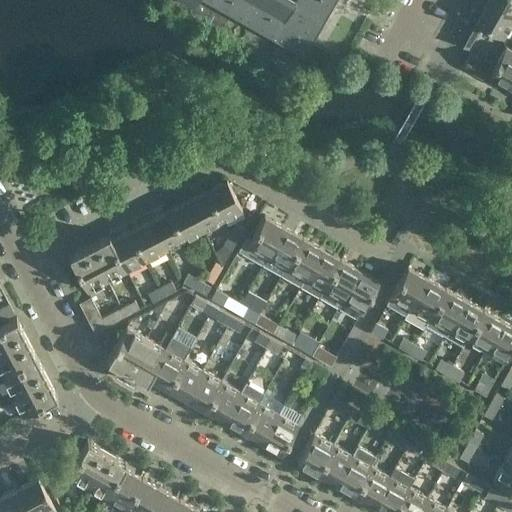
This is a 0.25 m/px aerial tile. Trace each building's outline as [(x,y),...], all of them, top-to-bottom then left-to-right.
[(181,0),(194,7),(198,0),(204,0),(305,57),(336,0),(295,0),(293,4),(285,0),(181,0)] [(511,19),(511,14),(486,0),(481,10),(475,7),(456,40),(468,46),(481,23),(503,35),(511,19)] [(511,0),(486,0),(511,14),(511,0)] [(510,84),(511,80),(511,47),(506,44),(494,66),(470,53),(464,65),(497,84),(501,78),(510,84)] [(207,191),(222,220),(241,210),(226,181),(207,191)] [(188,201),(203,230),(222,220),(207,191),(188,201)] [(169,210),(184,240),(203,230),(188,201),(169,210)] [(150,220),(165,250),(184,240),(169,210),(150,220)] [(262,263),(284,225),(264,214),(250,238),(246,235),(238,250),(262,263)] [(130,230),(145,259),(165,250),(150,220),(130,230)] [(221,244),(230,249),(243,226),(234,221),(221,244)] [(281,274),(302,235),(284,225),(262,263),(281,274)] [(111,240),(126,269),(145,259),(130,230),(111,240)] [(108,234),(88,245),(106,280),(126,269),(111,240),(108,234)] [(300,285),(322,246),(302,235),(281,274),(300,285)] [(68,255),(86,290),(106,280),(88,245),(68,255)] [(340,256),(322,246),(300,285),(319,295),(324,286),(340,256)] [(324,286),(343,297),(359,267),(340,256),(324,286)] [(212,281),(222,264),(214,260),(204,277),(212,281)] [(411,305),(428,276),(407,265),(386,302),(406,313),(411,305)] [(343,297),(362,307),(379,278),(359,267),(343,297)] [(194,287),(199,279),(187,273),(183,281),(194,287)] [(446,286),(428,276),(411,305),(429,316),(430,316),(446,286)] [(199,279),(194,287),(205,294),(210,285),(199,279)] [(159,287),(164,296),(176,289),(171,280),(159,287)] [(464,297),(446,286),(430,316),(429,316),(425,323),(444,334),(464,297)] [(164,296),(159,287),(147,293),(152,302),(164,296)] [(210,296),(223,303),(227,295),(215,288),(210,296)] [(203,310),(207,301),(194,294),(190,303),(203,310)] [(79,302),(89,323),(101,317),(91,296),(79,302)] [(467,336),(467,337),(483,307),(464,297),(444,334),(462,344),(467,336)] [(134,299),(118,308),(122,317),(139,309),(134,299)] [(0,307),(0,316),(1,318),(13,312),(9,303),(0,307)] [(331,316),(345,323),(351,311),(338,304),(331,316)] [(209,311),(217,316),(216,317),(227,323),(232,315),(221,308),(220,309),(213,305),(209,311)] [(255,321),(260,313),(248,306),(243,315),(255,321)] [(483,307),(467,337),(486,348),(503,318),(483,307)] [(106,326),(122,317),(118,308),(101,317),(106,326)] [(260,313),(255,321),(266,327),(271,319),(260,313)] [(232,315),(227,323),(239,330),(244,321),(232,315)] [(94,332),(106,326),(101,317),(89,323),(94,332)] [(15,318),(0,325),(0,350),(25,337),(15,318)] [(511,323),(503,318),(486,348),(505,358),(511,345),(511,323)] [(187,349),(196,330),(178,321),(168,340),(187,349)] [(371,329),(383,335),(387,327),(376,321),(371,329)] [(149,376),(165,347),(126,326),(107,360),(147,382),(150,377),(149,376)] [(293,342),(298,334),(286,327),(281,336),(293,342)] [(266,345),(270,336),(259,330),(254,338),(266,345)] [(298,334),(293,342),(304,349),(309,340),(298,334)] [(270,336),(266,345),(277,351),(282,343),(270,336)] [(399,344),(410,351),(415,343),(403,336),(399,344)] [(0,350),(0,372),(1,375),(36,357),(25,337),(0,350)] [(410,351),(421,357),(426,349),(415,343),(410,351)] [(149,376),(150,377),(168,387),(184,358),(165,347),(149,376)] [(320,357),(331,363),(336,355),(324,349),(320,357)] [(311,371),(316,362),(305,355),(300,364),(311,371)] [(1,375),(11,394),(46,377),(36,357),(1,375)] [(436,365),(448,372),(452,364),(440,357),(436,365)] [(184,358),(168,387),(186,397),(202,368),(184,358)] [(323,377),(328,368),(316,362),(311,371),(323,377)] [(448,372),(459,378),(463,370),(452,364),(448,372)] [(511,379),(511,367),(509,366),(500,381),(508,386),(511,379)] [(205,408),(221,379),(202,368),(186,397),(205,408)] [(56,396),(46,377),(11,394),(22,414),(56,396)] [(479,378),(474,387),(485,393),(490,385),(479,378)] [(224,418),(240,390),(221,379),(205,408),(224,418)] [(243,429),(259,400),(264,391),(245,380),(240,390),(224,418),(243,429)] [(489,400),(498,405),(504,393),(496,389),(489,400)] [(243,429),(262,440),(283,402),(264,391),(259,400),(243,429)] [(341,409),(345,401),(334,395),(329,403),(341,409)] [(498,405),(489,400),(483,412),(492,417),(498,405)] [(283,402),(262,440),(282,451),(303,413),(283,402)] [(356,419),(368,425),(373,417),(361,410),(356,419)] [(380,432),(385,423),(373,417),(368,425),(380,432)] [(467,440),(476,445),(483,431),(475,427),(467,440)] [(314,430),(297,459),(317,470),(333,441),(314,430)] [(394,440),(406,446),(411,438),(399,431),(394,440)] [(418,453),(422,444),(411,438),(406,446),(418,453)] [(87,439),(68,473),(87,484),(107,450),(87,439)] [(476,445),(467,440),(459,454),(468,459),(476,445)] [(352,452),(333,441),(317,470),(336,481),(352,452)] [(352,452),(336,481),(355,492),(371,463),(376,454),(357,443),(352,452)] [(126,461),(107,450),(87,484),(107,495),(123,466),(126,461)] [(448,459),(437,453),(432,461),(444,467),(448,459)] [(511,460),(505,457),(493,477),(511,487),(511,460)] [(460,466),(448,459),(444,467),(455,474),(460,466)] [(355,492),(374,502),(390,473),(371,463),(355,492)] [(374,502),(390,511),(393,511),(409,484),(414,476),(395,465),(390,473),(374,502)] [(123,466),(107,495),(126,505),(142,476),(123,466)] [(43,474),(54,495),(63,491),(52,469),(43,474)] [(481,489),(486,480),(474,474),(469,482),(481,489)] [(41,511),(53,506),(37,476),(17,487),(30,511),(41,511)] [(137,511),(146,511),(161,487),(142,476),(126,505),(137,511)] [(501,504),(508,493),(491,483),(485,495),(501,504)] [(393,511),(418,511),(428,495),(409,484),(393,511)] [(30,511),(17,487),(0,496),(0,499),(6,511),(30,511)] [(171,511),(180,498),(161,487),(146,511),(171,511)] [(511,495),(508,493),(501,504),(511,509),(511,495)] [(428,495),(418,511),(442,511),(447,505),(428,495)] [(196,511),(199,508),(180,498),(171,511),(196,511)]
